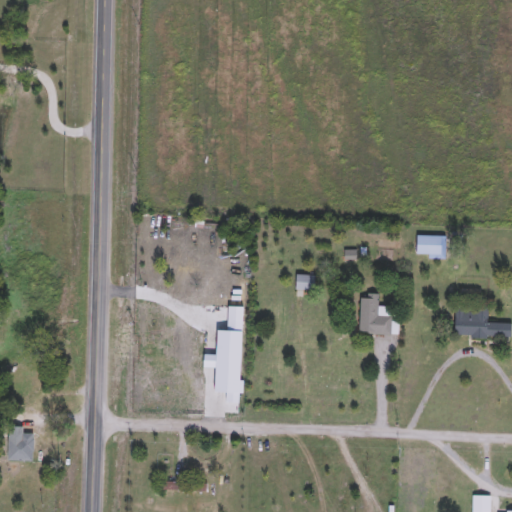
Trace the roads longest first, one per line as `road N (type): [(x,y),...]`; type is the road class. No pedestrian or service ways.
road 1 (tertiary): [(88,511),(102,0)]
road 2 (residential): [(91,419),(511,435)]
